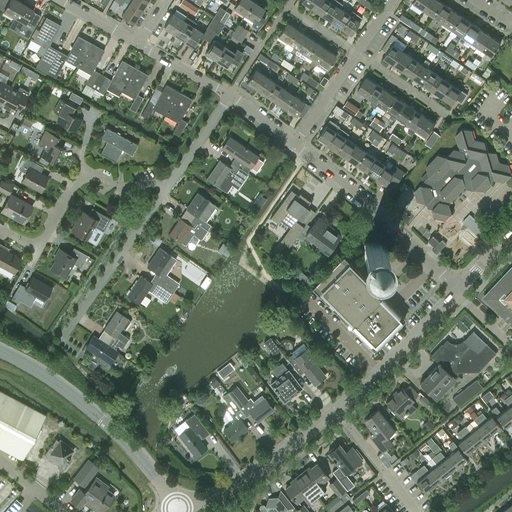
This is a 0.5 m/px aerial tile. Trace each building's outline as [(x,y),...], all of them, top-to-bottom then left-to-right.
[(15,16),(23,2),(18,0),(2,0),(0,5),(0,7),(4,10),(15,16)] [(140,12),(147,1),(145,0),(131,0),(129,4),(140,12)] [(182,0),(179,5),(190,11),(193,6),(183,0),(182,0)] [(245,15),(254,2),(251,0),(240,0),(235,8),(245,15)] [(316,0),(312,7),(321,14),(330,1),(328,0),(316,0)] [(331,0),(330,1),(321,14),(331,21),(340,8),(342,4),(335,0),(331,0)] [(359,0),(358,2),(367,9),(372,3),(366,0),(359,0)] [(415,0),(414,2),(423,9),(429,0),(415,0)] [(433,16),(442,3),(438,0),(429,0),(423,9),(433,16)] [(23,2),(15,16),(25,22),(25,21),(31,24),(37,12),(32,9),(33,8),(23,2)] [(254,2),(245,15),(255,21),(252,25),(258,28),(265,18),(260,15),(264,8),(254,2)] [(441,26),(443,22),(452,9),(442,3),(433,16),(439,20),(437,24),(441,26)] [(133,23),(140,12),(129,4),(121,15),(133,23)] [(198,9),(193,6),(190,11),(194,14),(198,9)] [(207,7),(205,11),(213,16),(216,13),(207,7)] [(220,20),(226,11),(220,7),(214,17),(220,20)] [(341,28),(350,15),(349,14),(340,8),(331,21),(341,28)] [(453,29),(462,16),(452,9),(443,22),(453,29)] [(225,24),(231,15),(226,11),(220,20),(225,24)] [(350,15),(341,28),(351,34),(359,21),(362,17),(352,11),(349,14),(350,15)] [(175,34),(184,20),(173,13),(164,27),(175,34)] [(403,14),(400,18),(412,27),(415,22),(403,14)] [(175,34),(185,41),(194,27),(196,23),(186,16),(184,20),(175,34)] [(455,38),(459,41),(471,23),(462,16),(453,29),(459,33),(455,38)] [(214,30),(220,20),(214,17),(208,26),(214,30)] [(49,45),(52,40),(54,37),(60,25),(46,18),(34,40),(31,38),(26,46),(27,47),(42,55),(36,66),(46,72),(58,50),(51,46),(49,45)] [(214,30),(207,40),(212,43),(215,39),(219,33),(225,24),(220,20),(214,30)] [(288,42),(297,29),(287,22),(278,35),(288,42)] [(471,23),(459,41),(463,44),(467,39),(472,42),(481,30),(471,23)] [(235,30),(245,36),(248,31),(239,25),(235,30)] [(195,48),(204,34),(194,27),(185,41),(195,48)] [(307,36),(297,29),(288,42),(293,45),(291,50),(295,53),(307,36)] [(241,41),(245,36),(235,30),(232,35),(241,41)] [(479,54),(491,36),(481,30),(472,42),(478,46),(474,51),(479,54)] [(403,51),(393,44),(395,41),(397,37),(392,34),(382,49),(387,52),(384,57),(394,64),(403,51)] [(58,50),(46,72),(56,77),(65,60),(78,67),(91,43),(78,36),(67,55),(58,50)] [(307,55),(308,55),(317,42),(307,36),(295,53),(305,60),(307,55)] [(491,36),(479,54),(483,57),(486,52),(492,56),(501,43),(491,36)] [(206,53),(210,56),(209,58),(214,61),(216,59),(225,46),(215,39),(212,43),(206,53)] [(308,55),(313,59),(310,63),(315,66),(326,49),(317,42),(308,55)] [(91,43),(78,68),(90,75),(86,84),(82,92),(91,97),(95,89),(102,75),(99,73),(93,70),(104,50),(91,43)] [(235,52),(225,46),(216,59),(217,60),(215,62),(221,65),(222,63),(226,66),(231,59),(236,63),(243,53),(237,49),(235,52)] [(324,73),(327,69),(336,56),(326,49),(315,66),(324,73)] [(404,71),(413,58),(403,51),(394,64),(404,71)] [(414,77),(422,64),(413,58),(404,71),(414,77)] [(286,67),(289,62),(284,59),(281,63),(286,67)] [(422,64),(414,77),(423,84),(432,71),(427,67),(430,62),(426,59),(423,64),(422,64)] [(122,92),(135,68),(122,60),(111,80),(106,77),(102,75),(95,89),(98,91),(104,94),(106,89),(119,96),(121,92),(122,92)] [(28,76),(31,70),(23,66),(20,71),(28,76)] [(252,66),(247,75),(250,77),(252,74),(255,68),(252,66)] [(487,67),(482,76),(485,78),(484,79),(486,80),(493,71),(487,67)] [(135,68),(122,92),(135,99),(130,108),(135,111),(143,97),(137,94),(148,75),(135,68)] [(256,88),(265,75),(255,68),(252,74),(250,77),(246,82),(256,88)] [(433,90),(442,77),(432,71),(423,84),(433,90)] [(266,95),(275,82),(265,75),(256,88),(266,95)] [(0,104),(1,105),(11,87),(5,84),(7,80),(0,76),(0,104)] [(368,97),(377,84),(366,77),(358,90),(368,97)] [(443,97),(452,84),(442,77),(433,90),(443,97)] [(313,79),(310,83),(315,87),(318,82),(313,79)] [(276,102),(285,89),(275,82),(266,95),(276,102)] [(166,116),(179,92),(166,84),(155,104),(149,101),(142,115),(148,118),(153,109),(166,116)] [(378,103),(387,90),(377,84),(368,97),(373,101),(371,105),(375,108),(378,103)] [(452,84),(443,97),(453,104),(456,99),(462,103),(468,94),(462,90),(462,91),(452,84)] [(11,87),(1,105),(12,111),(15,107),(18,101),(23,103),(29,92),(20,87),(18,90),(11,87)] [(286,109),(295,95),(285,89),(276,102),(286,109)] [(387,110),(396,97),(387,90),(378,103),(387,110)] [(179,92),(166,116),(179,123),(174,133),(179,136),(187,122),(182,119),(192,99),(179,92)] [(295,115),(304,102),(295,95),(286,109),(295,115)] [(396,97),(387,110),(392,113),(390,117),(395,120),(397,117),(406,103),(396,97)] [(60,98),(54,111),(61,115),(58,121),(76,131),(82,120),(75,116),(79,108),(60,98)] [(351,111),(356,114),(359,110),(360,108),(347,100),(343,106),(351,111)] [(407,123),(416,110),(406,103),(397,117),(407,123)] [(413,136),(417,130),(425,117),(416,110),(407,123),(412,127),(408,133),(413,136)] [(29,129),(33,121),(25,117),(21,125),(29,129)] [(356,125),(359,121),(354,117),(351,122),(349,124),(354,127),(356,125)] [(380,121),(375,117),(370,125),(375,128),(380,121)] [(427,136),(435,123),(425,117),(417,130),(427,136)] [(385,124),(380,121),(375,128),(380,131),(385,124)] [(328,145),(337,131),(327,125),(318,138),(328,145)] [(350,134),(340,127),(328,145),(338,151),(347,138),(350,134)] [(108,141),(101,154),(116,161),(122,149),(132,154),(137,145),(106,128),(101,138),(108,141)] [(428,208),(430,208),(433,209),(435,218),(445,220),(452,213),(449,204),(465,187),(484,191),(495,179),(505,181),(511,174),(509,164),(499,162),(497,153),(487,151),(484,141),(475,139),(472,130),(462,128),(456,135),(463,151),(454,149),(448,156),(438,154),(426,166),(429,175),(414,191),(417,201),(427,203),(428,208)] [(46,130),(38,144),(45,148),(39,160),(47,164),(50,159),(56,162),(56,161),(57,161),(58,161),(59,160),(59,159),(60,159),(60,158),(59,157),(59,156),(63,148),(56,145),(60,137),(46,130)] [(232,162),(247,172),(250,168),(250,169),(258,157),(245,147),(230,137),(222,148),(235,157),(232,162)] [(348,158),(357,145),(347,138),(338,151),(348,158)] [(375,138),(372,143),(377,147),(380,142),(375,138)] [(394,152),(395,152),(398,147),(393,144),(390,148),(388,150),(393,153),(394,152)] [(357,165),(366,151),(357,145),(348,158),(357,165)] [(367,171),(376,158),(366,151),(357,165),(367,171)] [(26,157),(20,170),(26,173),(22,181),(40,191),(48,177),(41,172),(36,170),(39,164),(26,157)] [(386,165),(386,164),(376,158),(367,171),(377,178),(386,165)] [(248,173),(247,172),(232,162),(229,166),(221,160),(208,179),(219,186),(227,191),(232,184),(237,189),(248,173)] [(388,161),(386,164),(386,165),(377,178),(387,185),(390,180),(397,184),(405,173),(393,165),(388,161)] [(273,189),(276,185),(270,180),(267,185),(273,189)] [(0,188),(9,194),(12,187),(2,181),(0,184),(0,188)] [(404,182),(399,188),(402,191),(406,186),(407,185),(404,182)] [(302,220),(310,209),(307,206),(311,201),(300,193),(298,195),(293,191),(291,190),(271,217),(279,223),(281,220),(290,227),(280,241),(289,247),(304,227),(296,221),(298,218),(299,217),(302,220)] [(192,220),(207,230),(211,225),(206,221),(216,206),(198,193),(187,208),(196,214),(192,220)] [(23,201),(19,199),(11,194),(2,211),(24,223),(32,206),(23,201)] [(257,198),(264,203),(266,198),(260,194),(257,198)] [(83,211),(72,230),(87,239),(96,244),(103,231),(94,226),(95,224),(104,229),(110,218),(95,209),(91,216),(88,214),(83,211)] [(464,220),(478,234),(486,227),(471,213),(464,220)] [(301,232),(298,236),(302,240),(306,235),(320,246),(319,247),(328,253),(341,235),(328,226),(329,225),(318,217),(311,227),(307,224),(301,232)] [(181,218),(170,234),(186,245),(197,229),(204,234),(208,237),(211,233),(207,230),(192,220),(190,224),(181,218)] [(433,236),(429,241),(435,246),(440,241),(433,236)] [(437,254),(446,243),(442,239),(440,241),(435,246),(432,250),(436,254),(437,254)] [(365,242),(364,243),(364,246),(365,247),(364,248),(364,258),(371,265),(381,264),(387,258),(387,248),(380,241),(371,242),(370,243),(369,242),(366,242),(365,242)] [(232,248),(223,242),(218,250),(227,256),(232,248)] [(0,248),(0,265),(14,273),(22,258),(1,247),(0,248)] [(57,256),(51,268),(66,276),(73,263),(81,268),(88,255),(74,247),(70,254),(59,248),(56,255),(57,256)] [(153,277),(172,290),(177,282),(166,274),(176,259),(160,248),(148,266),(156,272),(153,277)] [(312,287),(374,349),(406,317),(343,255),(312,287)] [(485,295),(485,296),(486,296),(486,300),(486,301),(489,305),(490,304),(511,325),(511,267),(489,291),(486,295),(485,295)] [(20,283),(11,299),(18,303),(20,299),(30,305),(36,296),(45,301),(52,288),(32,276),(26,287),(20,283)] [(172,290),(153,277),(150,282),(141,276),(128,295),(139,303),(149,288),(165,300),(172,290)] [(179,296),(173,292),(169,299),(174,303),(179,296)] [(8,300),(5,305),(14,310),(16,305),(8,300)] [(130,321),(128,319),(117,311),(105,329),(113,335),(107,344),(109,346),(109,347),(115,351),(116,349),(118,345),(123,348),(129,338),(119,332),(122,327),(125,329),(130,321)] [(461,342),(459,342),(456,342),(453,342),(451,341),(447,339),(431,356),(439,363),(420,383),(433,395),(436,399),(457,376),(456,372),(468,372),(478,371),(487,362),(496,353),(486,344),(472,330),(464,339),(463,340),(462,341),(461,342)] [(119,352),(116,349),(115,351),(109,347),(109,346),(107,344),(94,335),(86,347),(99,355),(96,360),(106,367),(109,363),(110,364),(119,352)] [(263,342),(273,355),(280,349),(277,345),(273,340),(270,337),(263,342)] [(317,359),(304,342),(292,351),(293,353),(286,358),(300,375),(304,372),(314,384),(325,376),(314,361),(317,359)] [(88,365),(93,369),(97,364),(91,360),(88,365)] [(229,362),(217,371),(222,377),(234,368),(229,362)] [(270,382),(278,392),(284,400),(302,387),(288,368),(287,369),(282,362),(272,370),(277,377),(270,382)] [(476,379),(459,393),(463,398),(480,384),(476,379)] [(237,386),(228,392),(232,399),(235,402),(240,409),(246,417),(251,413),(256,420),(257,421),(258,420),(273,409),(265,398),(264,399),(261,396),(253,401),(250,397),(247,400),(237,386)] [(403,388),(387,402),(398,414),(404,409),(405,410),(404,411),(406,413),(407,412),(409,415),(416,408),(411,402),(414,400),(405,391),(403,388)] [(0,390),(0,447),(22,459),(35,436),(39,428),(46,415),(0,390)] [(489,391),(481,397),(485,403),(493,396),(489,391)] [(235,402),(228,393),(223,396),(228,402),(227,403),(229,406),(224,410),(233,423),(223,430),(232,441),(248,429),(242,420),(246,417),(240,409),(235,402)] [(463,398),(459,393),(453,398),(457,403),(463,398)] [(419,400),(425,407),(430,402),(424,395),(419,400)] [(511,402),(507,397),(503,400),(509,407),(504,410),(511,419),(511,402)] [(470,406),(466,409),(470,414),(474,411),(470,406)] [(495,407),(491,410),(504,427),(509,423),(511,426),(511,425),(511,419),(504,410),(500,414),(495,407)] [(378,410),(364,421),(379,439),(375,442),(383,452),(392,444),(386,436),(394,430),(378,410)] [(478,415),(492,433),(496,429),(499,432),(502,429),(491,415),(487,418),(482,412),(478,415)] [(186,420),(175,429),(179,435),(196,457),(206,448),(200,440),(210,433),(201,422),(200,420),(195,413),(186,420)] [(459,414),(454,419),(457,424),(463,419),(459,414)] [(479,425),(474,429),(485,442),(489,439),(487,436),(492,433),(478,415),(473,419),(479,425)] [(453,420),(447,424),(451,429),(457,424),(453,420)] [(428,421),(423,425),(427,430),(433,426),(428,421)] [(465,426),(461,429),(475,447),(480,443),(481,445),(485,442),(474,429),(470,432),(465,426)] [(470,450),(475,447),(461,429),(457,432),(462,439),(458,443),(468,456),(472,453),(470,450)] [(167,437),(162,440),(166,445),(171,441),(167,437)] [(436,454),(440,451),(441,450),(435,444),(430,438),(425,442),(430,448),(436,454)] [(68,463),(65,460),(73,450),(60,440),(59,441),(56,439),(45,454),(64,468),(68,463)] [(454,451),(450,455),(460,467),(463,464),(461,462),(466,458),(452,441),(448,444),(454,451)] [(427,446),(425,442),(419,447),(421,450),(427,446)] [(329,452),(328,453),(333,459),(332,459),(334,462),(339,467),(332,472),(347,490),(354,484),(345,473),(344,472),(354,463),(356,465),(362,460),(354,450),(348,455),(345,452),(339,444),(338,444),(339,446),(330,454),(329,452)] [(418,454),(415,450),(408,455),(412,460),(418,454)] [(440,451),(436,454),(449,471),(454,468),(456,470),(460,467),(450,455),(446,458),(440,451)] [(380,459),(387,467),(391,464),(390,463),(397,458),(394,453),(388,458),(385,454),(380,459)] [(437,465),(433,468),(443,481),(447,478),(445,475),(449,471),(436,454),(431,458),(437,465)] [(408,460),(406,457),(405,458),(400,462),(402,465),(408,460)] [(100,467),(89,458),(73,477),(85,486),(100,467)] [(300,474),(317,495),(326,488),(322,483),(328,478),(317,464),(307,472),(305,470),(300,474)] [(423,464),(418,468),(433,485),(437,481),(439,484),(443,481),(433,468),(429,471),(423,464)] [(433,485),(418,468),(415,471),(414,471),(410,475),(415,482),(416,482),(426,494),(430,491),(428,489),(433,485)] [(308,503),(317,495),(300,474),(295,479),(296,480),(286,489),(297,503),(304,497),(308,503)] [(80,489),(71,500),(81,507),(87,499),(101,510),(113,495),(106,489),(108,487),(96,477),(84,492),(80,489)] [(339,495),(345,490),(336,479),(330,484),(339,495)] [(366,489),(359,495),(361,499),(369,493),(366,489)] [(255,511),(254,511),(286,511),(288,508),(295,508),(281,490),(278,497),(268,498),(265,507),(262,507),(261,510),(255,511)] [(359,495),(352,500),(355,504),(361,499),(359,495)] [(330,511),(331,511),(343,503),(338,496),(326,506),(330,511)] [(391,511),(384,503),(376,509),(378,511),(391,511)]
